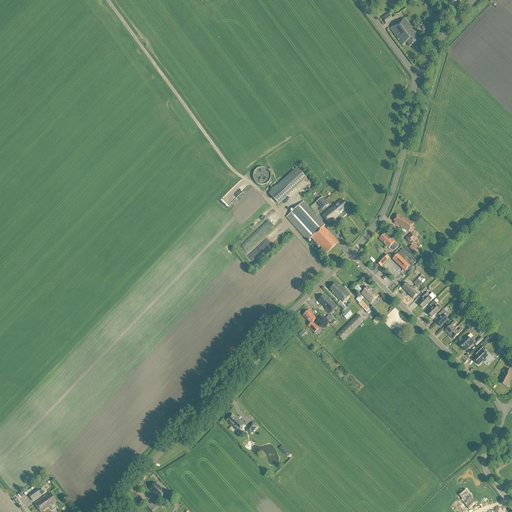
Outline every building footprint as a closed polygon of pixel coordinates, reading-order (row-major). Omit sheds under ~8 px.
[(385,24),(392,19),(388,14),(381,18),(385,24)] [(391,29),(403,46),(407,43),(410,47),(419,41),(404,20),(391,29)] [(262,184),(271,174),(262,166),(258,171),(261,174),(256,180),(262,184)] [(297,168),(269,194),(278,205),(307,179),(297,168)] [(225,208),(230,205),(224,197),(220,200),(225,208)] [(317,203),(322,210),(329,205),(323,198),(317,203)] [(348,208),(342,201),(335,207),(334,206),(322,216),(329,225),(341,216),(340,215),(348,208)] [(326,254),(338,244),(324,228),(324,227),(303,203),(287,218),(308,242),(312,238),(326,254)] [(413,224),(397,214),(394,221),(395,222),(394,224),(408,232),(413,224)] [(417,240),(413,234),(406,239),(410,245),(417,240)] [(390,240),(384,235),(380,240),(389,248),(390,247),(394,251),(397,247),(393,243),(394,243),(390,239),(390,240)] [(240,246),(245,252),(254,245),(249,239),(240,246)] [(415,254),(418,251),(412,245),(409,248),(415,254)] [(403,249),(399,253),(393,260),(405,272),(408,268),(410,271),(413,267),(412,265),(416,261),(403,249)] [(333,293),(341,301),(338,304),(344,310),(346,308),(342,304),(350,296),(343,289),(342,289),(339,286),(339,287),(336,284),(330,289),(333,292),(333,293)] [(402,288),(407,294),(414,288),(412,286),(411,288),(407,284),(402,288)] [(353,289),(358,294),(362,290),(357,285),(353,289)] [(371,291),(372,290),(370,287),(369,289),(367,288),(362,294),(371,303),(379,296),(374,292),(373,293),(371,291)] [(414,288),(407,294),(413,299),(417,295),(413,291),(415,289),(414,288)] [(429,296),(427,298),(425,297),(428,295),(425,292),(420,297),(422,299),(418,304),(422,309),(432,299),(429,296)] [(327,298),(324,295),(319,300),(327,308),(325,309),(330,314),(337,307),(328,298),(327,298)] [(438,306),(436,308),(434,306),(437,304),(434,301),(429,306),(431,308),(427,313),(432,318),(442,308),(439,306),(438,307),(438,306)] [(348,310),(342,316),(347,320),(352,315),(348,310)] [(446,313),(443,310),(438,315),(440,317),(436,322),(441,327),(448,320),(443,315),(446,313)] [(317,319),(309,311),(304,316),(311,323),(308,326),(315,333),(320,328),(313,322),(317,319)] [(342,340),(363,320),(358,315),(337,335),(342,340)] [(445,331),(449,336),(455,329),(452,327),(456,324),(454,322),(445,331)] [(455,329),(449,336),(453,340),(462,330),(461,329),(457,332),(455,329)] [(403,336),(397,330),(394,333),(400,339),(403,336)] [(459,345),(464,351),(469,346),(470,347),(475,342),(472,338),(470,340),(467,337),(459,345)] [(481,337),(474,344),(477,347),(484,341),(481,337)] [(485,350),(481,346),(475,353),(477,355),(473,360),(479,365),(488,357),(483,352),(485,350)] [(511,372),(511,371),(506,369),(501,377),(502,378),(499,384),(506,388),(511,376),(510,376),(511,372)] [(235,429),(239,432),(245,424),(240,420),(240,421),(238,419),(239,418),(237,416),(236,417),(233,415),(228,421),(231,424),(230,424),(233,427),(234,426),(236,428),(235,429)] [(251,434),(258,426),(254,423),(247,430),(251,434)] [(282,446),(280,449),(286,455),(289,452),(282,446)] [(158,486),(155,483),(150,488),(153,492),(152,492),(160,500),(167,493),(159,485),(158,486)] [(32,501),(41,495),(36,488),(27,495),(32,501)] [(463,488),(456,494),(458,497),(457,498),(465,509),(474,501),(463,488)] [(53,505),(56,503),(54,501),(55,500),(50,493),(34,504),(40,511),(41,511),(50,506),(49,505),(51,503),(53,505)] [(170,496),(167,500),(173,506),(176,503),(173,500),(173,499),(170,496)] [(153,501),(147,508),(151,511),(154,511),(159,507),(153,501)]
